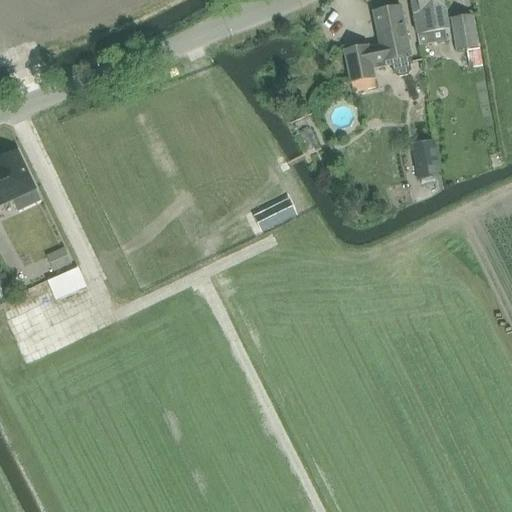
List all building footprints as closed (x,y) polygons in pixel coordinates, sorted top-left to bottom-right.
[(443,0),(412,0),(420,45),(448,41),(446,29),(449,28),(447,21),(443,0)] [(411,68),(401,10),(372,15),(378,49),(367,51),(366,49),(343,54),(349,89),(372,85),(370,72),(390,69),(391,77),(396,79),(405,78),(409,74),(408,69),(411,68)] [(472,17),(452,20),(457,53),(477,49),(472,17)] [(4,44),(10,63),(22,59),(17,41),(4,44)] [(318,146),(311,130),(301,134),(308,150),(318,146)] [(435,142),(411,146),(417,181),(441,177),(435,142)] [(0,207),(36,190),(18,152),(0,160),(0,207)] [(55,300),(88,286),(81,269),(48,282),(55,300)] [(39,294),(23,300),(28,312),(44,306),(39,294)] [(29,362),(44,354),(28,324),(13,332),(29,362)]
